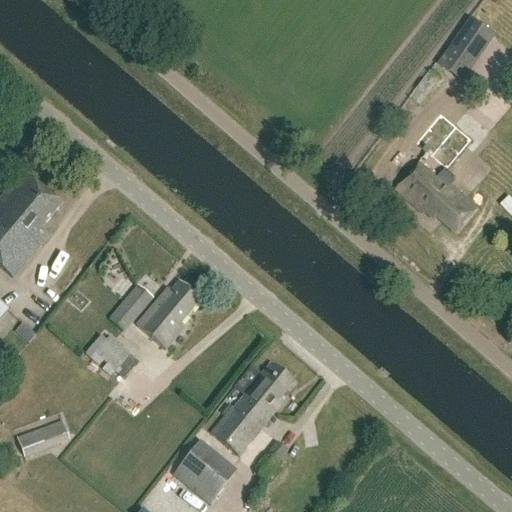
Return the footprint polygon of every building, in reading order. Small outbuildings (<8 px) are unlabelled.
[(493,37),(470,21),(437,67),(461,84),(493,37)] [(507,91),(511,81),(511,77),(503,72),(496,85),(507,91)] [(453,125),(440,113),(428,126),(413,114),(399,131),(426,154),(396,189),(397,190),(423,212),(427,208),(457,234),(478,210),(450,185),(456,178),(447,170),(466,148),(473,154),(480,147),(478,146),(488,135),(463,113),(453,125)] [(60,208),(25,180),(8,202),(3,198),(0,201),(0,271),(13,281),(48,237),(41,232),(60,208)] [(151,300),(136,287),(107,320),(122,333),(151,300)] [(202,304),(181,287),(174,295),(171,293),(151,316),(153,318),(139,335),(167,358),(186,335),(180,330),(202,304)] [(0,322),(8,313),(0,306),(0,322)] [(125,382),(140,365),(107,336),(92,352),(125,382)] [(295,385),(272,367),(248,398),(244,398),(212,440),(242,462),(283,408),(279,405),(295,385)] [(68,442),(60,422),(15,439),(23,459),(68,442)] [(235,473),(199,442),(170,477),(207,507),(235,473)] [(286,452),(275,443),(248,477),(259,486),(286,452)] [(162,511),(171,499),(161,492),(146,511),(162,511)]
